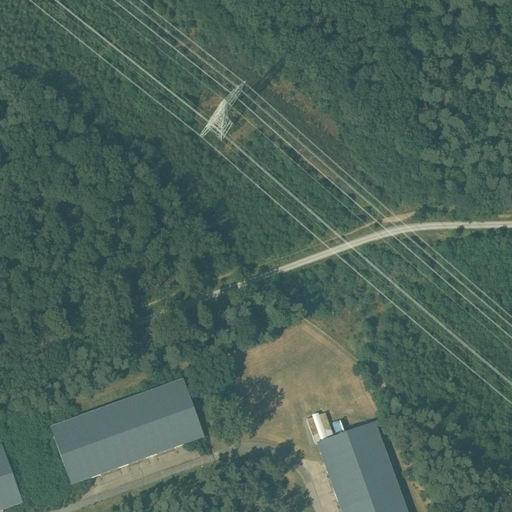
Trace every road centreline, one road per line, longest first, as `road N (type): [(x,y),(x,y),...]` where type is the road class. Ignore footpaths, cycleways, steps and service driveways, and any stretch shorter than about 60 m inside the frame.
road 1 (unknown): [(0,360),(383,218),(439,209),(511,215)]
road 2 (track): [(511,224),(410,226),(365,238),(0,373)]
